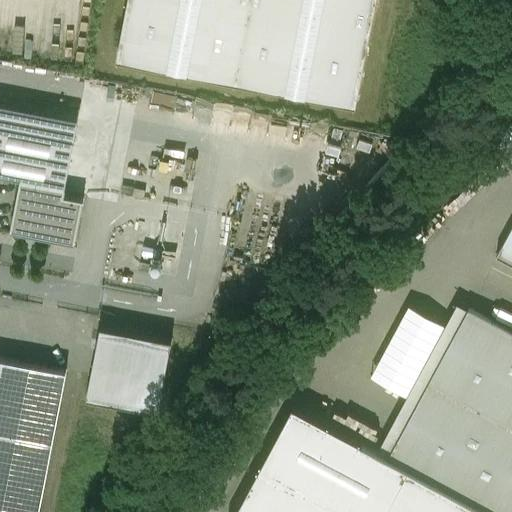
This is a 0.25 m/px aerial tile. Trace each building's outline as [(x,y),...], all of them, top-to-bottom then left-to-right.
[(127,0),(117,55),(357,102),(376,0),(127,0)] [(0,102),(0,172),(21,177),(66,186),(79,118),(0,102)] [(64,193),(66,186),(21,177),(11,229),(76,242),(84,197),(64,193)] [(511,224),(496,254),(511,262),(511,224)] [(511,511),(511,331),(468,308),(388,457),(409,468),(491,511),(511,511)] [(171,339),(101,326),(87,396),(157,409),(171,339)] [(67,370),(0,356),(0,503),(39,511),(67,370)] [(385,511),(409,468),(388,457),(293,406),(235,511),(385,511)] [(491,511),(409,468),(385,511),(491,511)]
